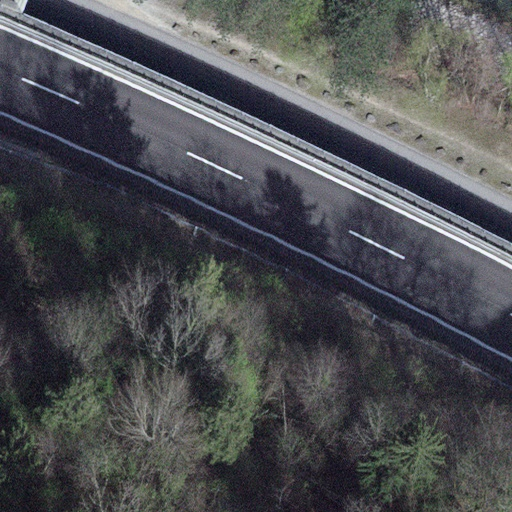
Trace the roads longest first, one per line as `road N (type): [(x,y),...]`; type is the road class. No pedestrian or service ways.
road 1 (motorway): [(511,315),(282,198),(0,71)]
road 2 (residential): [(511,227),(49,0)]
